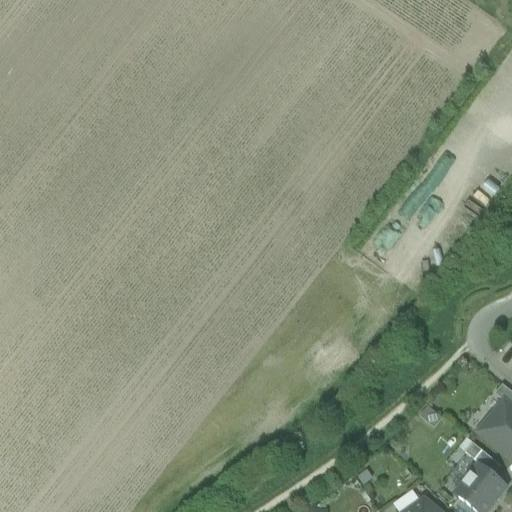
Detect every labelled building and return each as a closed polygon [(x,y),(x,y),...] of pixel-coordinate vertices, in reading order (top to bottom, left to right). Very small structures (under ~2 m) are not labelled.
[(371,141),(378,134),(339,98),(332,105),(371,141)] [(396,267),(417,242),(402,230),(432,192),(423,185),(377,243),(390,253),(385,259),(396,267)] [(479,436),(511,462),(511,410),(505,405),(479,436)] [(501,469),(473,446),(465,455),(479,467),(493,478),(501,469)] [(479,467),(455,497),(472,511),(488,511),(507,489),(493,478),(479,467)]
